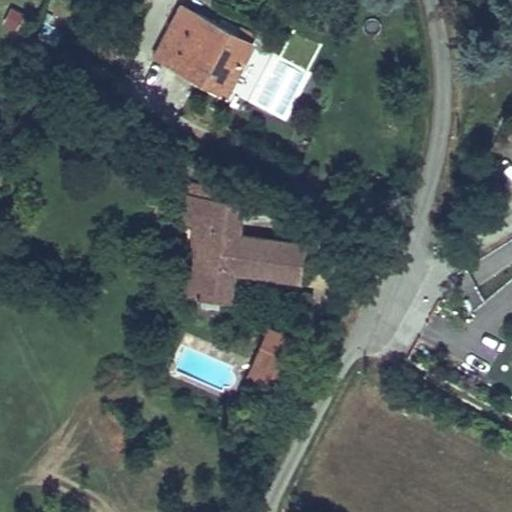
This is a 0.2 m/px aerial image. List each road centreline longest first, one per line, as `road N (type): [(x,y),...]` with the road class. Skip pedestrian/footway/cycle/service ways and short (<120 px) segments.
road 1 (residential): [(429,0),(440,111),(423,198),(263,511)]
road 2 (unknown): [(364,320),(419,370),(511,414)]
